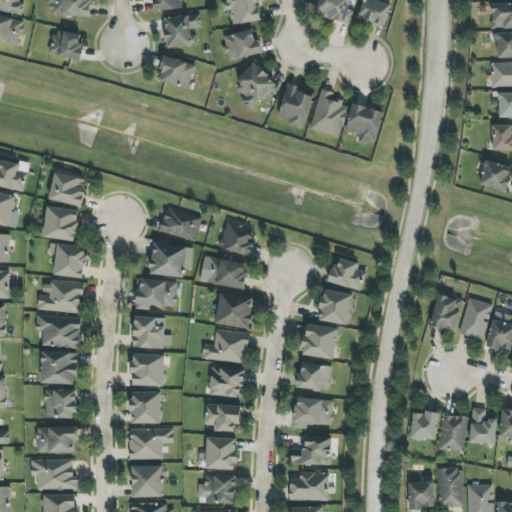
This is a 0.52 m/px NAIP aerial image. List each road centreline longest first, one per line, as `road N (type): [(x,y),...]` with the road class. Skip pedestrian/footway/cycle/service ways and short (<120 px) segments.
road 1 (tertiary): [(436,0),(435,73),(373,419),(367,511)]
road 2 (residential): [(119,221),(103,329),(101,511)]
road 3 (residential): [(286,272),(266,388),(259,511)]
